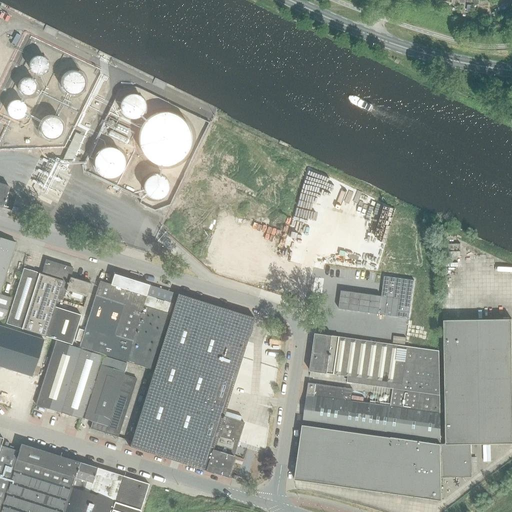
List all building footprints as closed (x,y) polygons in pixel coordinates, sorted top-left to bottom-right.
[(48,68),(48,65),(48,61),(46,58),(45,57),(43,56),(41,55),(38,55),(36,55),(34,56),(31,58),(30,60),(29,62),(29,65),(30,69),(31,70),(32,72),(36,74),(39,74),(42,74),(43,73),(46,71),(47,69),(48,68)] [(82,86),(82,83),(82,79),(80,76),(79,75),(77,74),(75,73),(72,73),(70,73),(68,74),(65,76),(64,78),(63,80),(63,83),(64,87),(65,88),(66,90),(70,92),(73,92),(76,92),(77,91),(80,89),(81,87),(82,86)] [(35,90),(35,87),(35,84),(33,82),(30,80),(27,80),(25,80),(22,82),(20,84),(20,88),(20,90),(22,93),(23,94),(25,95),(28,95),(31,95),(33,93),(34,92),(35,90)] [(143,110),(144,106),(143,104),(143,102),(141,99),(138,96),(136,96),(133,95),(129,95),(127,97),(124,98),(122,102),(121,104),(121,106),(121,109),(122,111),(123,113),(125,115),(128,117),(132,118),(135,117),(137,117),(140,115),(141,114),(142,112),(143,110)] [(23,112),(24,110),(24,108),(23,106),(21,104),(18,102),(15,102),(12,103),(10,105),(8,108),(8,110),(9,113),(11,116),(13,117),(17,118),(20,117),(22,115),(23,112)] [(190,144),(191,139),(190,133),(189,128),(186,123),(183,120),(178,116),(174,114),(169,112),(163,112),(160,112),(155,114),(149,117),(146,120),(143,123),(141,126),(139,129),(138,134),(138,139),(139,145),(140,149),(143,154),(147,158),(152,162),(155,163),(160,165),(166,165),(172,164),(177,162),(180,160),(184,156),(187,152),(189,148),(190,144)] [(60,132),(60,128),(60,124),(57,121),(54,118),(51,117),(49,117),(47,118),(43,120),(41,122),(40,123),(40,126),(39,128),(40,132),(42,135),(44,137),(46,138),(49,138),(50,138),(54,138),(57,135),(60,132)] [(63,160),(70,164),(83,136),(75,133),(63,160)] [(119,161),(120,158),(120,156),(119,153),(118,151),(116,148),(113,146),(111,145),(108,144),(105,144),(101,145),(98,146),(96,148),(94,151),(92,154),(92,156),(92,159),(92,162),(93,165),(94,167),(96,169),(100,171),(102,172),(104,172),(107,172),(112,171),(114,170),(116,168),(117,166),(119,164),(119,161)] [(166,189),(167,185),(166,183),(165,180),(163,176),(159,174),(156,173),(153,173),(151,174),(148,175),(145,178),(144,179),(143,182),(143,186),(144,190),(145,192),(146,194),(149,196),(150,196),(152,197),(155,197),(160,196),(164,193),(165,191),(166,189)] [(8,187),(0,184),(0,207),(11,210),(15,196),(6,193),(8,187)] [(0,290),(14,243),(0,238),(0,290)] [(23,269),(6,324),(20,329),(44,336),(71,345),(80,315),(53,307),(57,295),(63,297),(65,291),(85,297),(90,283),(69,277),(72,268),(45,260),(40,274),(23,269)] [(147,285),(112,274),(109,284),(98,281),(78,347),(124,361),(151,370),(168,314),(172,304),(144,295),(147,285)] [(341,290),(338,308),(408,318),(414,280),(384,276),(381,296),(341,290)] [(442,306),(460,306),(460,281),(442,281),(442,306)] [(12,298),(0,294),(0,321),(4,323),(12,298)] [(128,447),(129,447),(167,459),(182,464),(203,470),(219,475),(226,477),(243,423),(222,416),(253,318),(177,294),(176,294),(145,392),(130,442),(128,447)] [(302,425),(298,453),(294,480),(441,501),(441,478),(471,477),(471,444),(511,443),(511,374),(511,319),(443,320),(445,444),(440,444),(302,425)] [(0,366),(31,376),(43,340),(0,326),(0,366)] [(312,352),(439,371),(439,351),(314,334),(312,352)] [(80,419),(81,418),(101,356),(79,349),(54,341),(34,405),(59,413),(80,419)] [(346,382),(393,389),(439,396),(439,371),(312,352),(309,371),(347,376),(346,382)] [(103,357),(102,358),(100,365),(123,373),(126,364),(103,357)] [(90,428),(104,433),(117,437),(136,379),(123,374),(123,373),(100,365),(83,419),(92,422),(90,428)] [(308,383),(302,425),(440,444),(439,396),(393,389),(391,407),(350,401),(352,389),(308,383)] [(0,511),(56,511),(73,461),(20,444),(17,451),(0,445),(0,511)] [(88,465),(73,461),(56,511),(138,511),(147,484),(88,465)]
